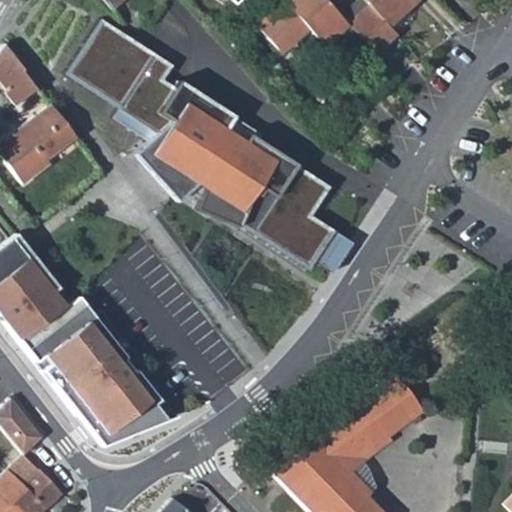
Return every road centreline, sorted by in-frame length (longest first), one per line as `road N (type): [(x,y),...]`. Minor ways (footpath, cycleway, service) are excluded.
road 1 (residential): [(190,447),(272,387),(429,163)]
road 2 (unknown): [(414,188),(220,0)]
road 3 (residential): [(0,358),(66,445),(115,489)]
road 4 (residential): [(429,163),(504,50)]
